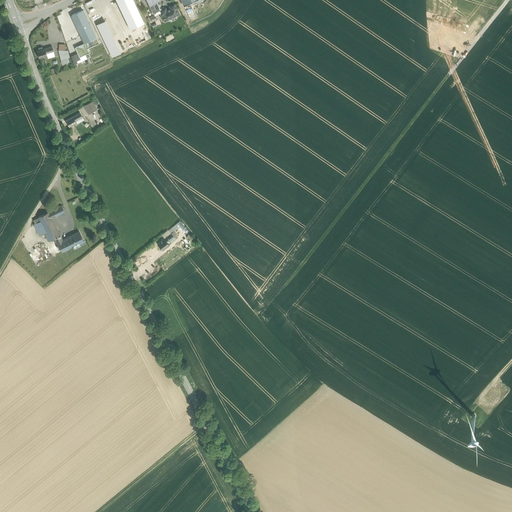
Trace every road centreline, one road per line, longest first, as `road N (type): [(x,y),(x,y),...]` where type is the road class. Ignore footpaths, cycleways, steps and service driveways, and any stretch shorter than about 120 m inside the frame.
road 1 (secondary): [(252,511),(68,153),(19,32)]
road 2 (track): [(300,268),(506,0)]
road 3 (track): [(98,511),(206,424)]
